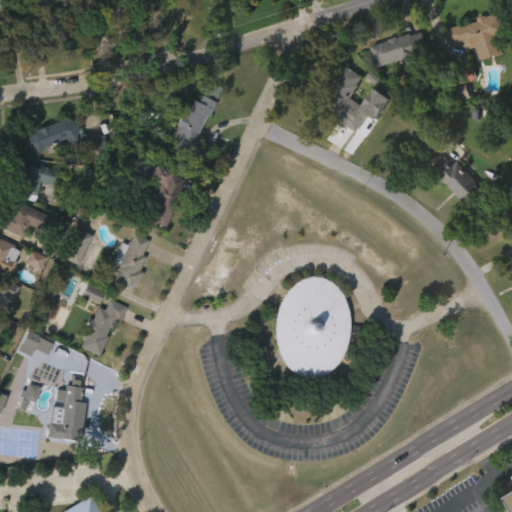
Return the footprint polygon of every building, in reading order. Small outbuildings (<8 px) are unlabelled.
[(68,0),(70,4),(35,14),(34,10),(15,15),(10,0),(68,0)] [(119,0),(70,0),(74,17),(85,15),(87,31),(102,29),(100,17),(122,13),(119,0)] [(129,0),(134,22),(149,19),(146,8),(187,0),(186,0),(129,0)] [(499,10),(507,36),(497,39),(497,43),(493,48),(483,51),(477,48),(476,46),(467,49),(464,40),(450,45),(444,28),(468,20),(469,23),(477,20),(476,18),(499,10)] [(422,30),(428,49),(417,53),(419,58),(411,60),(413,66),(401,69),(397,60),(375,67),(368,46),(395,35),(396,37),(409,32),(410,34),(422,30)] [(442,59),(446,76),(461,73),(462,80),(472,78),(474,89),(502,84),(494,44),(472,48),(473,53),(442,59)] [(366,77),(373,100),(425,84),(418,61),(366,77)] [(473,105),(461,106),(454,87),(455,86),(450,70),(464,65),(469,80),(464,82),(473,105)] [(352,98),(364,107),(378,88),(394,100),(379,120),(371,114),(357,133),(348,126),(347,128),(338,122),(341,117),(324,105),(348,66),(364,78),(352,98)] [(219,87),(205,115),(203,114),(194,132),(195,154),(171,155),(170,130),(180,111),(183,112),(190,98),(194,101),(205,80),(219,87)] [(359,107),(341,97),(318,136),(337,148),(334,153),(353,163),(363,146),(355,141),(358,136),(346,129),(359,107)] [(215,117),(202,112),(193,133),(187,130),(180,147),(175,145),(163,173),(186,183),(215,117)] [(451,119),(455,131),(466,127),(462,115),(451,119)] [(73,132),(73,142),(60,139),(50,142),(53,150),(41,155),(34,155),(18,142),(27,130),(58,118),(74,120),(73,132)] [(386,130),(371,119),(356,139),(372,150),(386,130)] [(100,133),(99,149),(75,147),(76,132),(100,133)] [(96,163),(72,165),(70,151),(19,156),(21,182),(97,174),(96,163)] [(444,156),(452,165),(456,161),(483,189),(467,205),(432,168),(444,156)] [(58,170),(54,185),(40,181),(34,202),(6,195),(15,159),(58,170)] [(149,163),(182,179),(175,192),(178,193),(161,229),(140,219),(150,199),(146,198),(154,182),(142,176),(149,163)] [(449,196),(440,187),(427,201),(461,232),(477,215),(453,192),(449,196)] [(158,259),(180,209),(148,196),(143,209),(152,213),(136,249),(158,259)] [(0,218),(11,199),(49,218),(42,232),(25,224),(19,237),(0,227),(0,218)] [(74,263),(57,256),(72,226),(88,235),(74,263)] [(147,241),(141,254),(145,256),(137,270),(142,272),(134,287),(133,286),(129,292),(110,282),(118,267),(109,263),(120,241),(125,244),(133,232),(148,240),(147,241)] [(18,268),(14,277),(8,274),(7,277),(0,273),(0,239),(13,246),(12,248),(17,250),(13,260),(15,261),(13,265),(18,268)] [(86,265),(70,258),(57,288),(73,295),(86,265)] [(143,270),(127,263),(122,275),(114,272),(106,293),(114,296),(107,314),(127,322),(141,288),(136,286),(143,270)] [(306,377),(292,373),(279,362),(272,345),(270,326),(273,307),(283,291),(296,280),(311,276),(325,281),(336,292),(343,309),(345,328),(341,346),(332,363),(320,373),(306,377)] [(0,278),(16,286),(9,300),(0,295),(0,278)] [(39,287),(25,280),(18,292),(33,300),(39,287)] [(126,308),(120,320),(115,318),(110,328),(109,327),(105,335),(107,336),(99,352),(80,343),(98,307),(103,309),(108,298),(126,307),(126,308)] [(12,320),(0,315),(0,327),(7,330),(12,320)] [(76,327),(94,333),(98,321),(80,315),(76,327)] [(73,378),(92,386),(108,350),(114,353),(121,337),(103,329),(98,340),(92,337),(86,349),(82,347),(77,358),(81,360),(73,378)] [(45,436),(43,465),(74,468),(77,432),(58,430),(57,436),(45,436)] [(511,511),(508,511),(501,499),(511,492),(511,478),(511,477),(511,476),(511,511)] [(97,511),(57,511),(86,494),(97,511)]
